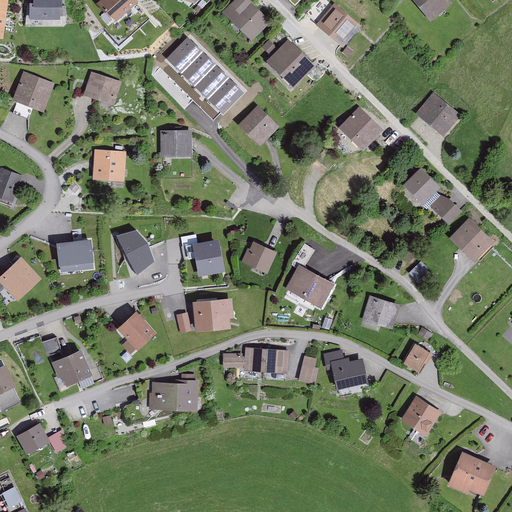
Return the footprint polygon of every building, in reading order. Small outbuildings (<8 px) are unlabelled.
[(31,0),(32,6),(29,6),(29,22),(60,22),(60,10),(63,10),(62,0),(31,0)] [(138,2),(136,0),(101,0),(97,4),(115,23),(138,2)] [(271,23),(246,0),(238,0),(225,16),(254,42),(271,23)] [(454,4),(450,0),(414,0),(433,22),(454,4)] [(362,26),(335,5),(318,27),(345,48),(362,26)] [(243,94),(187,37),(166,57),(222,114),(243,94)] [(317,66),(289,40),(268,63),(296,88),(317,66)] [(53,85),(22,73),(12,102),(43,113),(53,85)] [(121,83),(93,74),(86,97),(114,106),(121,83)] [(461,114),(435,94),(419,115),(444,135),(461,114)] [(282,127),(259,107),(240,127),(263,148),(282,127)] [(384,132),(360,110),(342,130),(366,152),(384,132)] [(192,159),(191,131),(163,132),(164,160),(192,159)] [(125,182),(127,153),(96,150),(94,180),(125,182)] [(21,177),(0,170),(0,198),(13,203),(21,177)] [(442,188),(423,170),(405,188),(425,206),(442,188)] [(462,212),(445,196),(433,209),(450,225),(462,212)] [(495,243),(469,221),(452,241),(477,263),(495,243)] [(152,262),(136,234),(116,238),(138,275),(152,262)] [(226,271),(220,240),(194,245),(200,276),(226,271)] [(89,242),(57,245),(59,270),(92,267),(89,242)] [(266,274),(276,252),(252,242),(249,250),(246,248),(240,262),(266,274)] [(306,245),(301,254),(311,259),(316,249),(306,245)] [(44,272),(23,251),(1,274),(21,295),(44,272)] [(417,279),(428,268),(422,261),(410,272),(417,279)] [(322,308),(335,285),(300,266),(287,289),(322,308)] [(392,329),(398,306),(368,299),(362,321),(392,329)] [(233,318),(231,300),(194,303),(196,332),(230,329),(229,318),(233,318)] [(158,332),(138,311),(119,328),(129,338),(124,343),(132,351),(137,346),(140,349),(158,332)] [(177,316),(182,335),(193,333),(189,313),(177,316)] [(48,356),(63,350),(58,337),(43,342),(48,356)] [(405,363),(421,372),(432,354),(416,345),(405,363)] [(287,373),(287,350),(246,349),(246,355),(224,354),(223,368),(245,369),(244,372),(287,373)] [(92,374),(81,351),(52,363),(60,380),(64,378),(67,385),(92,374)] [(369,386),(363,359),(351,362),(350,359),(344,360),(342,351),(324,355),(328,372),(333,371),(338,393),(369,386)] [(312,385),(316,359),(304,357),(300,383),(312,385)] [(0,394),(15,387),(5,366),(0,368),(0,394)] [(198,410),(198,381),(176,380),(176,383),(152,383),(152,393),(150,393),(149,409),(198,410)] [(426,437),(441,412),(416,397),(401,421),(426,437)] [(117,415),(114,408),(107,410),(110,417),(117,415)] [(67,446),(59,431),(46,438),(39,425),(16,437),(26,456),(49,444),(54,453),(67,446)] [(485,496),(497,467),(461,453),(448,486),(468,493),(469,490),(485,496)] [(49,469),(45,464),(40,467),(44,473),(49,469)] [(9,510),(23,504),(16,488),(2,494),(9,510)]
